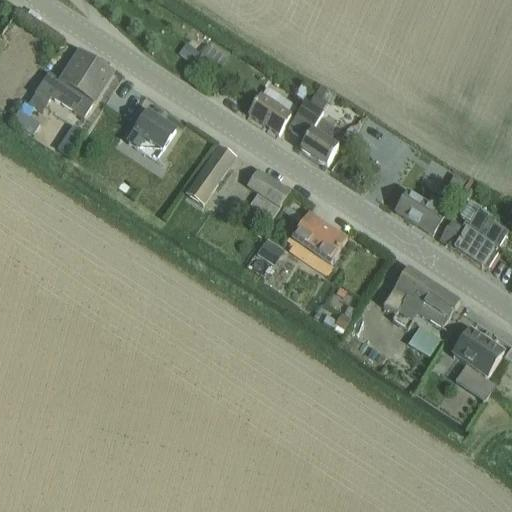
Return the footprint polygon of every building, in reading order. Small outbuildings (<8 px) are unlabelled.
[(212,53),(228,65),(239,51),(224,39),(212,53)] [(112,74),(80,54),(61,83),(48,75),(28,106),(41,114),(50,100),(83,121),(112,74)] [(212,82),(222,68),(203,55),(193,68),(212,82)] [(314,97),(308,106),(320,113),(326,105),(314,97)] [(278,138),(283,130),(290,120),(260,99),(248,118),(278,138)] [(305,106),(287,132),(300,141),(295,149),(326,170),(338,152),(311,135),(323,117),(305,106)] [(162,153),(175,133),(147,115),(127,145),(137,151),(144,141),(162,153)] [(202,209),(235,159),(219,149),(186,198),(202,209)] [(272,222),(279,210),(290,193),(257,172),(246,189),(258,196),(250,208),(272,222)] [(434,180),(424,196),(448,212),(458,196),(434,180)] [(132,201),(138,191),(123,182),(117,192),(132,201)] [(431,238),(442,222),(444,220),(407,196),(395,215),(431,238)] [(454,253),(481,271),(483,268),(487,272),(497,256),(498,255),(500,252),(498,251),(505,239),(491,230),(493,228),(477,218),(480,213),(468,206),(459,220),(466,224),(460,231),(451,226),(440,244),(454,253)] [(308,215),(300,227),(291,241),(330,266),(347,241),(308,215)] [(270,276),(292,264),(281,243),(259,255),(270,276)] [(441,332),(459,304),(407,271),(383,310),(395,318),(392,324),(408,332),(417,316),(441,332)] [(439,343),(418,329),(406,347),(428,361),(439,343)] [(485,381),(503,354),(470,332),(452,358),(485,381)]
